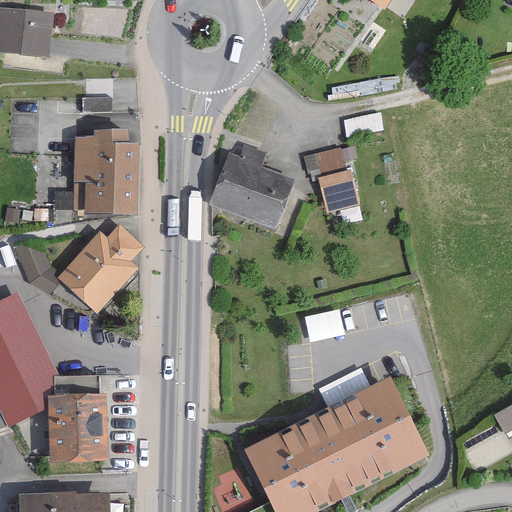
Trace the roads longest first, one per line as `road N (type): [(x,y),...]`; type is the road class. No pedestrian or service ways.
road 1 (secondary): [(176,67),(167,511)]
road 2 (secondary): [(190,511),(197,185),(221,74)]
road 3 (residential): [(373,107),(308,109),(237,64)]
